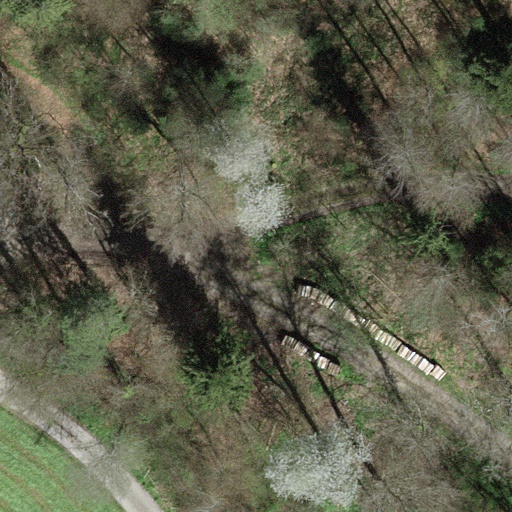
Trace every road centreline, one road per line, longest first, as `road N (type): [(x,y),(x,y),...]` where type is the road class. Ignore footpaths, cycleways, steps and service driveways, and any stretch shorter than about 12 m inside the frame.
road 1 (track): [(511,452),(351,348),(61,236),(0,239)]
road 2 (track): [(96,251),(336,200),(511,193)]
road 3 (track): [(0,393),(93,451),(143,511)]
